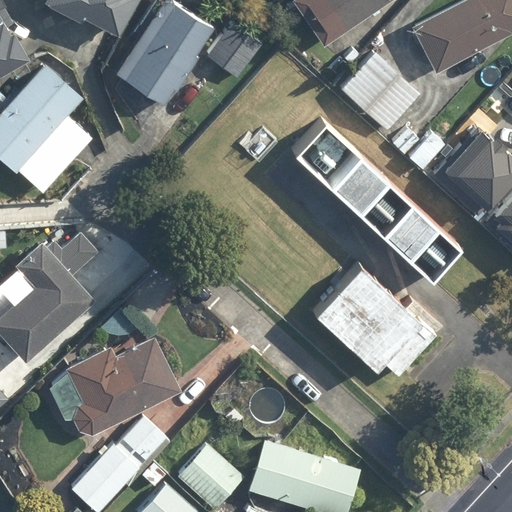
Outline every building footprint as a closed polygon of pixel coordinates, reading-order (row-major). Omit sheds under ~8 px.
[(0,0),(0,73),(34,54),(4,0),(0,0)] [(135,0),(53,0),(84,17),(87,11),(120,29),(135,0)] [(182,86),(203,52),(200,50),(218,21),(185,0),(163,0),(120,67),(168,98),(178,83),(182,86)] [(302,0),(328,39),(388,0),(302,0)] [(511,0),(451,0),(417,18),(440,64),(511,28),(511,0)] [(267,38),(236,15),(208,52),(239,76),(267,38)] [(391,124),(423,87),(378,48),(346,84),(391,124)] [(87,91),(47,56),(12,96),(0,85),(0,151),(18,167),(21,164),(45,185),(90,133),(68,113),(87,91)] [(511,143),(479,114),(434,163),(476,202),(511,162),(511,143)] [(466,251),(324,121),(293,155),(435,285),(466,251)] [(511,183),(487,210),(511,233),(511,183)] [(98,295),(43,235),(16,260),(36,282),(0,314),(0,328),(28,359),(98,295)] [(365,259),(318,311),(378,366),(383,360),(399,375),(441,328),(365,259)] [(114,352),(108,341),(67,362),(84,394),(67,402),(85,437),(183,385),(154,330),(114,352)] [(98,511),(170,432),(144,409),(120,436),(115,432),(68,484),(98,511)] [(349,511),(365,463),(268,433),(251,486),(336,511),(349,511)] [(208,438),(178,470),(217,505),(246,473),(208,438)] [(194,511),(198,508),(167,479),(138,511),(139,511),(194,511)]
